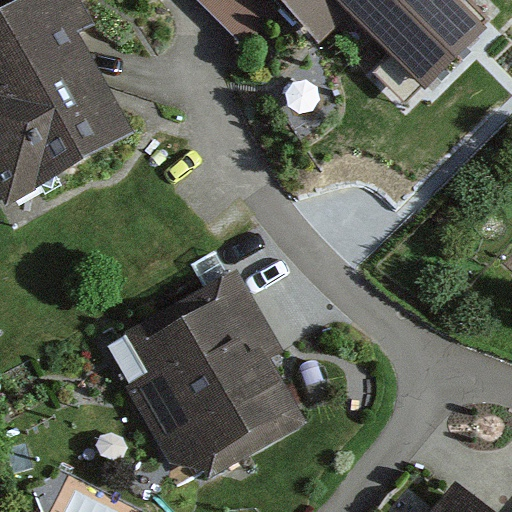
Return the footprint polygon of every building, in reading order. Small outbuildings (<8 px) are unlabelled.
[(81,0),(36,0),(0,21),(0,167),(21,204),(135,138),(78,41),(98,29),(81,0)] [(295,0),(337,39),(359,16),(391,47),(435,0),(295,0)] [(241,277),(129,344),(155,388),(143,395),(186,465),(224,476),(306,427),(264,358),(283,347),(241,277)] [(138,511),(139,511),(79,501),(77,511),(138,511)] [(479,511),(469,503),(461,511),(479,511)]
